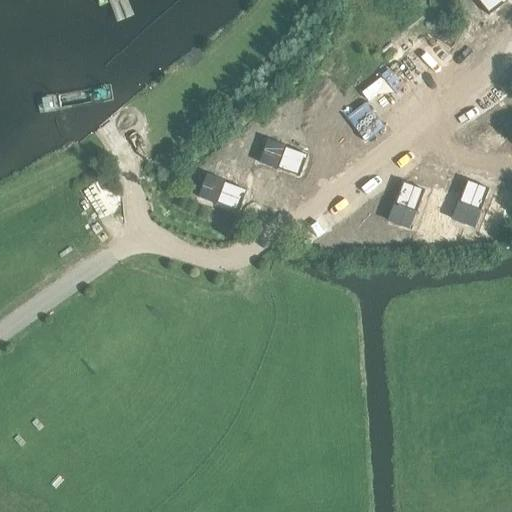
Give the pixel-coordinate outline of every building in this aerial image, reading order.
[(506,0),(480,0),(489,12),(506,0)] [(366,2),(360,19),(401,34),(407,17),(366,2)] [(344,68),(390,89),(398,72),(353,50),(344,68)] [(311,83),(303,98),(339,117),(347,102),(311,83)] [(300,176),(308,153),(268,138),(259,162),(300,176)] [(215,164),(256,189),(266,174),(225,148),(215,164)] [(249,189),(206,172),(197,195),(240,212),(249,189)] [(474,225),(487,187),(466,180),(453,218),(474,225)] [(410,226),(424,189),(404,182),(390,219),(410,226)] [(0,379),(13,370),(4,356),(0,358),(0,379)]
